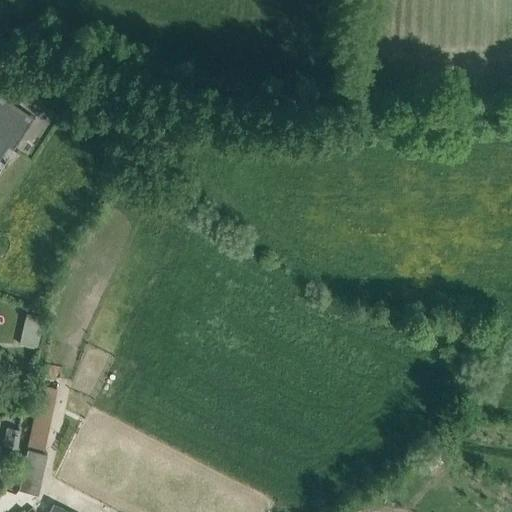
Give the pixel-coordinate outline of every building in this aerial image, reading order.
[(0,141),(8,147),(14,150),(36,118),(0,94),(0,141)] [(0,159),(8,147),(0,141),(0,159)] [(28,313),(21,345),(38,349),(45,317),(28,313)] [(45,452),(58,388),(41,384),(19,489),(40,493),(48,453),(45,452)] [(52,511),(85,511),(56,501),(52,511)]
